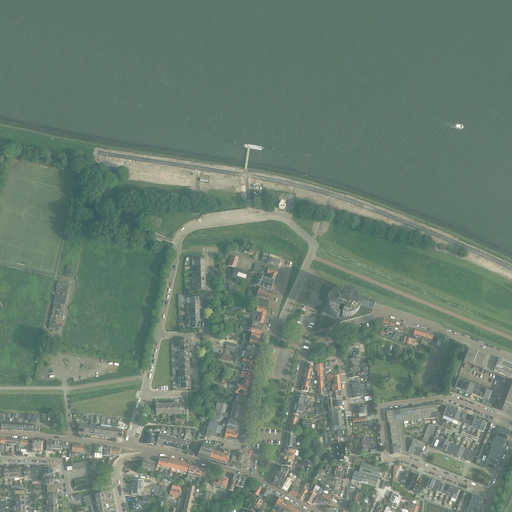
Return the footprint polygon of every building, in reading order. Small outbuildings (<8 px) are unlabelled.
[(281,258),(264,252),(261,262),(267,263),(267,264),(278,268),(279,266),(280,266),(281,263),(280,262),(281,258)] [(232,256),(228,266),(235,268),(239,258),(232,256)] [(73,267),(67,266),(65,276),(71,277),(73,267)] [(235,269),(232,278),(248,284),(252,274),(235,269)] [(269,275),(268,278),(274,280),(276,275),(277,275),(277,273),(277,272),(267,269),(266,273),(268,273),(267,275),(269,275)] [(271,290),(274,280),(268,278),(257,275),(254,285),(259,287),(271,290)] [(54,303),(48,329),(59,332),(63,312),(62,312),(64,305),(65,306),(68,292),(67,292),(69,285),(58,282),(56,290),(53,303),(54,303)] [(371,314),(374,307),(376,301),(353,293),(352,292),(350,291),(348,290),(348,291),(330,285),(314,329),(371,314)] [(256,297),(257,297),(269,300),(271,294),(258,291),(256,297)] [(269,300),(257,297),(255,306),(267,309),(269,300)] [(267,309),(255,306),(253,311),(258,312),(266,314),(267,309)] [(251,321),(263,324),(266,314),(258,312),(257,316),(253,315),(251,321)] [(393,329),(395,323),(391,321),(391,322),(389,321),(387,328),(389,327),(388,328),(387,328),(386,331),(387,331),(385,335),(388,336),(391,329),(390,329),(391,329),(393,329)] [(424,333),(415,330),(413,336),(422,339),(424,333)] [(228,332),(227,335),(234,336),(233,340),(236,340),(238,334),(228,332)] [(431,342),(432,340),(433,336),(424,333),(422,339),(420,344),(429,347),(430,343),(431,342)] [(258,347),(247,345),(246,351),(256,354),(258,347)] [(511,414),(511,365),(505,362),(504,362),(504,361),(499,359),(498,360),(486,355),(469,348),(464,362),(511,381),(511,383),(504,404),(501,410),(511,414)] [(254,360),(256,354),(246,351),(246,352),(243,351),(242,356),(244,357),(254,360)] [(253,367),(254,362),(237,357),(236,360),(242,361),(242,364),(244,365),(253,367)] [(349,367),(350,369),(357,368),(356,358),(346,360),(347,362),(349,362),(349,364),(347,365),(347,367),(349,367)] [(431,381),(429,386),(439,389),(442,380),(443,381),(444,381),(444,380),(445,378),(447,370),(440,368),(439,372),(438,375),(435,374),(433,379),(432,378),(432,379),(431,381)] [(240,377),(242,378),(250,380),(251,374),(242,372),(241,376),(240,376),(240,377)] [(342,396),(339,376),(334,376),(334,380),(334,383),(333,383),(333,384),(334,384),(335,385),(332,385),(333,392),(329,392),(330,395),(333,395),(333,397),(342,396)] [(458,378),(458,379),(454,388),(459,391),(463,380),(458,378)] [(469,383),(464,381),(463,380),(459,391),(465,393),(469,383)] [(475,385),(469,383),(465,393),(471,395),(475,385)] [(480,387),(475,385),(471,395),(476,397),(480,387)] [(486,389),(481,387),(480,387),(476,397),(482,400),(486,389)] [(492,392),(486,389),(482,400),(488,402),(490,397),(492,392)] [(236,400),(234,400),(234,403),(242,405),(243,402),(244,402),(246,397),(237,395),(236,400)] [(497,399),(490,397),(488,402),(494,405),(497,399)] [(239,422),(243,406),(233,404),(231,415),(225,414),(227,405),(217,402),(213,420),(228,424),(226,430),(238,432),(239,423),(229,420),(229,422),(223,420),(224,418),(230,419),(239,422)] [(303,412),(305,406),(301,405),(295,404),(294,410),(299,411),(303,412)] [(404,453),(401,423),(438,418),(440,413),(438,413),(437,406),(433,406),(433,407),(407,411),(400,412),(400,410),(386,412),(388,423),(390,423),(393,454),(404,453)] [(452,408),(447,406),(443,416),(448,418),(452,408)] [(366,407),(354,409),(355,414),(359,414),(359,417),(367,416),(366,407)] [(457,410),(452,408),(448,418),(453,420),(457,410)] [(457,411),(457,410),(453,420),(458,422),(462,412),(462,413),(457,411)] [(467,415),(462,412),(458,422),(459,422),(463,424),(467,415)] [(472,417),(467,415),(463,424),(468,426),(472,417)] [(472,417),(468,426),(473,428),(477,419),(472,417)] [(237,436),(238,432),(226,430),(228,424),(213,420),(210,419),(206,434),(199,432),(197,440),(204,442),(203,444),(213,447),(214,444),(217,445),(217,442),(215,441),(216,438),(224,440),(224,438),(236,441),(238,440),(239,438),(237,436)] [(482,421),(477,419),(473,428),(478,430),(478,431),(482,421)] [(482,421),(478,431),(483,433),(487,423),(482,421)] [(428,444),(436,423),(428,425),(422,441),(428,444)] [(507,436),(509,431),(500,427),(498,427),(496,432),(507,436)] [(343,437),(342,430),(332,431),(328,432),(328,436),(334,435),(334,438),(343,437)] [(505,441),(507,436),(496,432),(494,437),(498,438),(505,441)] [(292,444),(293,435),(290,434),(288,434),(286,447),(292,447),(298,448),(298,447),(296,446),(296,444),(292,444)] [(155,443),(155,439),(157,440),(157,436),(149,435),(148,444),(153,445),(154,444),(154,443),(155,443)] [(163,445),(165,436),(159,435),(157,444),(163,445)] [(169,447),(171,438),(165,436),(163,445),(169,447)] [(370,449),(369,442),(368,437),(364,438),(364,440),(358,440),(360,450),(366,450),(366,449),(370,449)] [(436,448),(439,439),(434,437),(431,446),(436,448)] [(503,446),(505,441),(498,438),(494,437),(492,442),(503,446)] [(175,449),(177,439),(171,438),(169,447),(175,449)] [(181,450),(183,441),(177,439),(175,449),(181,450)] [(445,441),(444,441),(439,439),(436,448),(441,450),(445,441)] [(419,457),(424,447),(425,444),(415,440),(409,453),(419,457)] [(187,452),(189,443),(183,441),(181,450),(187,452)] [(446,452),(450,443),(445,441),(444,441),(445,441),(441,450),(442,450),(446,452)] [(37,454),(38,442),(33,442),(33,443),(29,443),(29,451),(32,451),(32,453),(37,454)] [(501,451),(503,446),(492,442),(490,447),(501,451)] [(451,454),(455,445),(450,443),(446,452),(451,454)] [(102,454),(103,446),(96,445),(94,454),(95,454),(94,458),(101,458),(102,454)] [(226,464),(229,456),(229,453),(224,452),(223,453),(213,450),(213,449),(201,445),(199,451),(197,457),(208,459),(210,460),(221,463),(226,464)] [(345,456),(344,445),(336,446),(337,460),(344,460),(343,456),(345,456)] [(456,456),(460,447),(459,447),(455,445),(451,454),(456,456)] [(287,448),(286,453),(298,457),(300,452),(296,451),(297,449),(292,447),(292,449),(287,448)] [(461,458),(465,448),(465,449),(460,447),(456,456),(457,456),(461,458)] [(499,456),(501,451),(490,447),(488,452),(492,454),(499,456)] [(119,456),(120,449),(111,448),(110,457),(109,457),(113,458),(113,457),(116,458),(116,456),(119,456)] [(466,460),(470,451),(465,448),(461,458),(462,458),(466,460)] [(197,457),(199,451),(192,449),(191,451),(189,450),(187,455),(197,458),(197,457)] [(472,462),(475,453),(470,451),(466,460),(472,462)] [(497,462),(499,456),(492,454),(488,452),(486,457),(497,462)] [(242,465),(245,455),(240,453),(239,456),(233,454),(233,457),(231,462),(236,463),(242,465)] [(236,463),(231,462),(233,457),(229,456),(226,464),(225,466),(234,469),(236,463)] [(495,467),(497,462),(486,457),(484,462),(488,464),(495,467)] [(147,471),(150,461),(144,459),(141,467),(144,468),(144,470),(147,471)] [(153,471),(155,466),(156,463),(150,461),(147,471),(150,472),(150,470),(153,471)] [(291,469),(292,464),(283,461),(283,464),(282,465),(288,467),(287,468),(291,469)] [(493,472),(495,467),(484,462),(482,467),(484,468),(493,472)] [(186,474),(188,468),(189,465),(184,463),(181,472),(186,474)] [(378,478),(381,469),(361,463),(359,473),(378,478)] [(339,479),(342,465),(337,464),(337,465),(334,464),(333,468),(336,468),(334,478),(339,479)] [(193,475),(196,466),(191,465),(188,475),(193,477),(193,475)] [(43,470),(41,470),(41,475),(44,475),(54,475),(55,474),(55,472),(54,473),(54,469),(50,470),(50,467),(43,466),(43,470)] [(281,489),(286,481),(283,479),(288,471),(282,467),(276,477),(275,479),(272,484),(281,489)] [(292,473),(298,476),(301,470),(295,467),(292,473)] [(204,479),(207,470),(201,468),(198,477),(204,479)] [(376,487),(378,478),(359,473),(354,471),(351,480),(376,487)] [(405,472),(401,482),(406,484),(405,486),(410,488),(409,490),(415,493),(419,483),(419,482),(416,481),(418,476),(410,473),(410,474),(405,472)] [(234,486),(237,476),(234,475),(231,484),(229,490),(229,491),(229,492),(232,493),(233,492),(236,492),(237,487),(234,486)] [(219,487),(222,478),(221,477),(220,476),(218,476),(217,476),(216,476),(215,481),(213,480),(212,481),(212,483),(212,484),(214,485),(213,486),(219,487)] [(229,490),(231,484),(227,483),(228,480),(227,479),(227,478),(225,478),(224,478),(222,478),(219,487),(229,490)] [(430,491),(435,480),(430,478),(425,489),(430,491)] [(287,492),(292,484),(290,483),(291,481),(287,479),(286,481),(281,489),(287,492)] [(145,488),(151,486),(151,483),(144,482),(144,481),(133,480),(132,491),(143,492),(143,488),(145,488)] [(436,492),(440,482),(435,480),(430,491),(431,491),(432,490),(436,491),(436,492)] [(441,494),(445,484),(440,483),(440,482),(436,492),(441,494)] [(446,495),(450,486),(445,484),(441,494),(442,494),(446,495)] [(261,492),(262,490),(261,490),(262,488),(258,485),(253,494),(258,497),(260,492),(261,492)] [(289,493),(289,494),(296,498),(301,489),(294,485),(289,493)] [(310,505),(316,495),(319,487),(315,485),(311,493),(309,492),(304,501),(310,505)] [(164,498),(167,487),(161,486),(158,497),(164,498)] [(451,498),(455,488),(450,486),(446,495),(451,497),(451,498)] [(303,502),(308,492),(309,490),(304,487),(303,489),(297,499),(303,502)] [(332,494),(325,490),(319,487),(316,495),(317,495),(321,497),(331,502),(333,498),(331,497),(332,494)] [(457,500),(460,491),(455,489),(455,488),(451,498),(457,500)] [(179,497),(180,491),(171,489),(170,492),(167,491),(166,497),(169,498),(169,495),(173,496),(172,497),(175,498),(175,496),(179,497)] [(266,497),(269,492),(264,489),(261,494),(266,497)] [(355,508),(359,498),(361,491),(357,489),(355,493),(356,493),(354,499),(353,498),(352,501),(353,501),(351,506),(355,508)] [(393,503),(397,495),(394,493),(390,491),(389,492),(387,497),(391,498),(389,501),(393,503)] [(210,501),(212,494),(206,492),(204,500),(210,501)] [(94,495),(83,497),(84,502),(105,498),(104,493),(95,495),(94,495)] [(480,504),(482,499),(473,495),(471,494),(469,500),(480,504)] [(327,502),(320,499),(321,497),(317,495),(315,499),(313,503),(319,505),(323,505),(324,504),(326,505),(327,502)] [(398,508),(400,504),(398,503),(401,499),(412,503),(413,500),(402,495),(401,497),(397,495),(393,503),(391,507),(396,509),(397,507),(398,508)] [(142,509),(141,503),(149,503),(149,498),(137,497),(137,500),(134,500),(134,501),(132,502),(133,511),(142,509)] [(105,498),(84,502),(85,507),(92,506),(106,504),(105,498)] [(259,507),(262,501),(257,498),(252,507),(253,508),(255,505),(259,507)] [(278,510),(284,500),(279,498),(274,507),(278,510)] [(391,507),(393,503),(389,501),(385,499),(384,501),(388,503),(387,507),(391,509),(391,507)] [(282,511),(283,511),(288,503),(284,500),(278,510),(282,511)] [(478,509),(480,504),(469,500),(467,505),(478,509)] [(289,511),(293,505),(288,503),(283,511),(289,511)] [(408,511),(411,504),(412,504),(409,503),(408,507),(405,505),(404,508),(402,507),(401,509),(408,511)]
